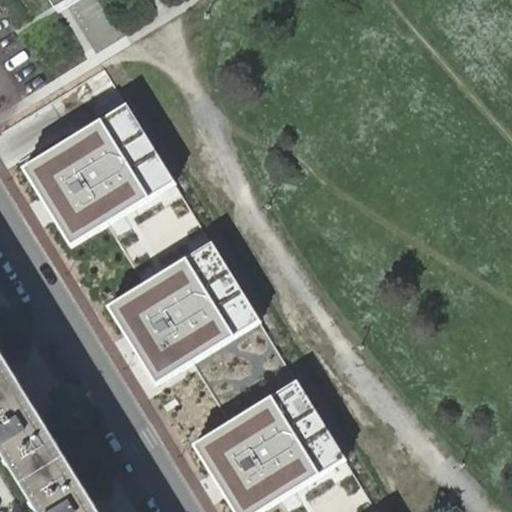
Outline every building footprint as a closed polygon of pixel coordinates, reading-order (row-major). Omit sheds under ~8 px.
[(181,9),(184,40),(214,36),(210,6),(181,9)] [(132,105),(25,168),(74,249),(181,186),(132,105)] [(218,244),(111,307),(159,388),(266,325),(218,244)] [(101,511),(0,349),(0,446),(40,511),(101,511)] [(301,384),(194,447),(232,511),(269,511),(349,465),(301,384)]
